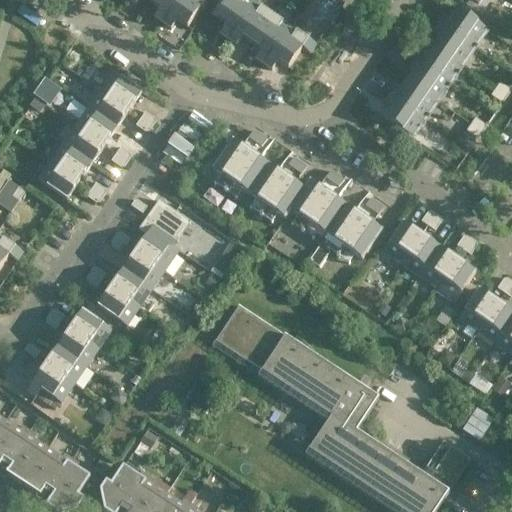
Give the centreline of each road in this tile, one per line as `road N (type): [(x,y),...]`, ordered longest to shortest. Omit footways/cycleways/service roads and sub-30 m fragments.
road 1 (residential): [(0,334),(17,345),(194,91)]
road 2 (residential): [(511,261),(331,124)]
road 3 (residential): [(194,91),(95,16),(56,0)]
road 4 (unknown): [(505,486),(484,460),(380,383)]
road 5 (residential): [(331,124),(405,0)]
road 6 (residential): [(331,124),(194,91)]
